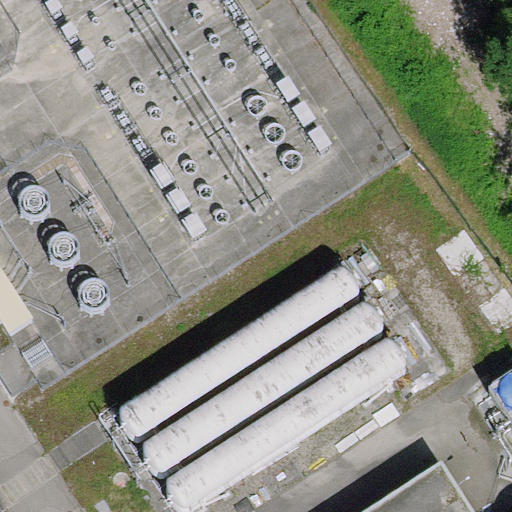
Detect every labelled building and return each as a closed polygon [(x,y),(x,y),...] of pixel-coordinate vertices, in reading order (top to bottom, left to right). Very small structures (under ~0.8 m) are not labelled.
[(0,274),(0,329),(8,341),(33,324),(0,274)] [(342,282),(338,282),(123,420),(121,424),(121,428),(121,433),(122,436),(124,440),(127,443),(130,446),(134,448),(138,449),(142,450),(357,311),(359,307),(359,302),(359,299),(358,295),(356,291),(353,288),(350,284),(347,283),(342,282)] [(363,318),(360,318),(144,457),(143,460),(143,463),(143,467),(143,471),(145,476),(148,479),(151,482),(155,485),(159,486),(164,486),(378,347),(380,343),(381,339),(381,335),(379,331),(377,327),(375,324),(372,322),(368,319),(363,318)] [(388,355),(383,355),(168,494),(166,497),(166,502),(166,506),(167,510),(168,511),(204,511),(402,384),(403,381),(404,377),(404,372),(403,369),(401,364),(398,361),(395,359),(391,356),(388,355)] [(461,511),(441,480),(392,511),(461,511)]
